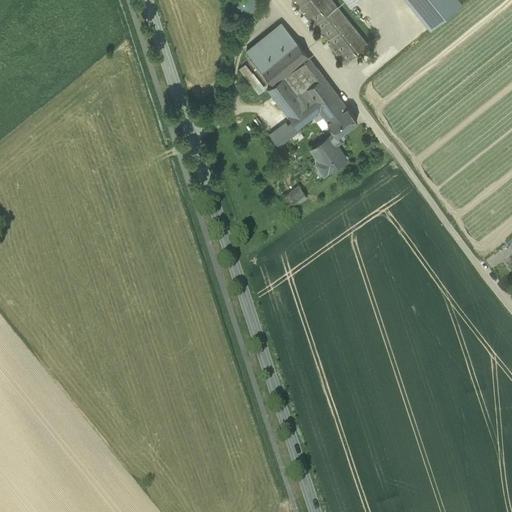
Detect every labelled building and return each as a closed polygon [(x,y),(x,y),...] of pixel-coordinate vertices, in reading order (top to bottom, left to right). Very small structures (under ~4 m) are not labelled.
[(255,11),(254,0),(233,0),(234,12),(255,11)] [(332,0),(292,0),(344,64),(369,45),(332,0)] [(460,0),(408,0),(431,27),(462,2),(460,0)] [(281,23),(246,50),(272,83),(283,76),(302,61),(309,56),(281,23)] [(347,106),(309,56),(302,61),(315,79),(306,87),(323,115),(327,120),(347,106)] [(243,65),(239,68),(258,93),(263,89),(243,65)] [(272,83),(267,88),(292,121),(287,124),(286,122),(269,135),(277,145),(298,129),(296,126),(314,113),(318,119),(323,115),(306,87),(296,94),(283,76),(272,83)] [(347,106),(327,120),(326,121),(336,135),(356,120),(347,106)] [(331,133),(311,148),(319,160),(315,163),(321,171),(325,168),(327,171),(345,158),(340,150),(338,150),(335,144),(337,142),(331,133)] [(298,185),(281,198),(289,209),(306,196),(298,185)]
